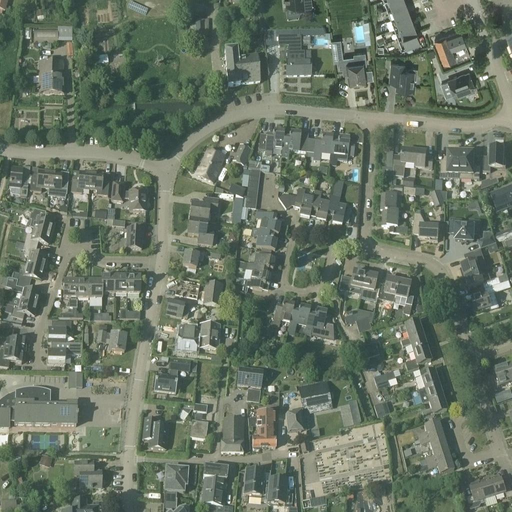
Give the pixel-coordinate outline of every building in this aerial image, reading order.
[(284,0),(286,12),(297,10),(298,17),(312,15),(310,0),(284,0)] [(402,0),(384,0),(383,1),(387,10),(404,4),(402,0)] [(404,4),(387,10),(390,20),(408,13),(404,4)] [(408,13),(390,20),(394,29),(411,23),(408,13)] [(411,23),(394,29),(397,39),(415,32),(411,23)] [(204,24),(196,24),(196,36),(205,36),(204,24)] [(71,30),(57,30),(57,31),(57,34),(57,35),(57,43),(71,43),(71,30)] [(33,31),(33,33),(33,46),(58,47),(57,43),(57,35),(57,34),(57,31),(33,31)] [(455,60),(452,50),(465,45),(460,31),(445,36),(445,37),(434,41),(443,65),(455,60)] [(415,32),(397,39),(401,49),(419,42),(415,32)] [(301,38),(278,38),(278,48),(301,48),(301,38)] [(340,40),(331,41),(334,62),(338,61),(339,69),(342,68),(343,74),(348,74),(349,83),(366,81),(366,80),(372,79),(371,70),(365,71),(365,65),(366,65),(364,53),(353,54),(353,56),(354,59),(343,61),(342,58),(340,40)] [(236,51),(224,52),(228,89),(241,87),(260,85),(257,57),(237,59),(236,51)] [(287,61),(286,61),(286,78),(310,78),(310,61),(310,53),(304,53),(287,53),(287,61)] [(39,64),(39,96),(64,96),(62,64),(39,64)] [(413,93),(414,85),(412,85),(412,79),(416,79),(415,69),(409,70),(408,71),(404,71),(404,65),(391,64),(390,78),(397,78),(396,89),(404,90),(404,92),(413,93)] [(475,90),(475,89),(469,73),(457,78),(457,79),(448,82),(450,86),(448,87),(447,89),(448,93),(451,95),(453,94),(453,96),(462,93),(463,94),(467,92),(468,92),(470,93),(474,92),(475,90)] [(260,138),(258,152),(265,153),(264,157),(271,158),(272,151),(282,152),(283,139),(284,133),(273,132),(273,136),(272,136),(272,138),(266,137),(266,139),(260,138)] [(282,152),(281,159),(288,159),(289,153),(306,154),(307,147),(299,147),(300,135),(290,133),(290,138),(289,137),(288,139),(283,139),(282,152)] [(351,140),(350,144),(362,145),(362,138),(359,134),(351,140)] [(307,147),(306,154),(313,155),(313,162),(320,162),(320,156),(330,157),(331,157),(331,150),(332,144),(332,138),(322,137),(321,141),(320,142),(315,142),(307,141),(307,147)] [(330,157),(329,167),(336,168),(336,163),(347,164),(347,157),(353,158),(354,146),(348,146),(349,139),(338,138),(338,142),(337,142),(337,144),(332,144),(331,150),(331,157),(330,157)] [(131,143),(130,149),(138,152),(140,145),(131,143)] [(243,168),(249,155),(251,151),(239,146),(232,163),(243,168)] [(503,162),(503,150),(490,149),(490,161),(484,161),(483,174),(490,174),(491,169),(506,170),(506,169),(505,169),(506,162),(503,162)] [(207,151),(195,177),(213,185),(224,158),(207,151)] [(405,166),(416,167),(417,167),(419,153),(403,151),(402,157),(394,156),(393,178),(404,179),(405,166)] [(440,180),(460,181),(461,153),(456,153),(456,151),(450,151),(450,153),(448,153),(448,163),(441,163),(440,180)] [(466,153),(461,153),(460,181),(480,182),(480,169),(473,169),(474,154),(472,154),(472,152),(466,151),(466,153)] [(416,167),(415,170),(432,171),(433,159),(426,159),(427,154),(419,153),(417,167),(416,167)] [(12,197),(19,197),(26,198),(28,186),(29,177),(29,175),(22,175),(22,171),(11,169),(9,189),(10,189),(10,194),(12,197)] [(29,177),(28,186),(30,187),(29,193),(41,194),(41,190),(48,191),(49,177),(50,174),(37,173),(37,177),(31,176),(31,177),(29,177)] [(49,177),(48,191),(55,191),(55,199),(66,200),(66,197),(67,184),(68,179),(62,178),(62,175),(50,174),(49,177)] [(82,191),(89,192),(91,175),(79,174),(78,182),(71,182),(70,194),(82,196),(82,191)] [(91,175),(89,192),(96,192),(96,197),(107,198),(109,179),(103,179),(103,176),(91,175)] [(124,187),(112,186),(111,203),(122,204),(122,201),(129,201),(130,214),(145,214),(145,193),(129,193),(129,194),(124,194),(124,187)] [(511,188),(491,197),(498,215),(511,209),(511,188)] [(380,212),(399,213),(401,213),(402,198),(403,198),(403,197),(415,198),(416,191),(403,189),(403,191),(395,191),(388,197),(381,196),(380,212)] [(299,217),(309,219),(315,194),(314,194),(313,200),(303,198),(305,192),(298,190),(296,198),(284,196),(278,200),(286,212),(291,208),(294,209),(294,210),(300,211),(299,217)] [(444,206),(440,193),(431,196),(436,210),(444,206)] [(321,196),(315,194),(309,219),(311,214),(316,215),(315,221),(325,223),(331,198),(330,198),(329,204),(320,202),(321,196)] [(331,198),(325,223),(327,217),(333,219),(331,224),(342,227),(342,224),(345,212),(346,208),(336,206),(337,199),(331,198)] [(191,207),(189,221),(207,224),(208,214),(216,215),(218,202),(204,200),(203,207),(200,207),(200,208),(191,207)] [(29,229),(33,230),(51,234),(54,223),(44,220),(46,214),(33,211),(29,229)] [(398,225),(399,213),(380,212),(383,213),(382,228),(389,229),(389,235),(407,236),(407,230),(405,230),(405,225),(398,225)] [(259,232),(278,236),(280,226),(274,225),(276,218),(256,214),(254,221),(261,222),(259,232)] [(414,221),(412,236),(420,236),(419,240),(430,241),(430,243),(438,244),(438,242),(439,228),(426,227),(421,217),(421,216),(415,216),(414,221)] [(207,224),(189,221),(187,237),(198,239),(197,246),(211,248),(213,234),(206,233),(207,224)] [(473,237),(478,237),(479,224),(469,223),(469,226),(461,225),(462,223),(452,222),(451,235),(456,236),(455,242),(473,244),(473,237)] [(27,236),(24,246),(36,250),(38,244),(48,246),(51,234),(33,230),(32,237),(27,236)] [(127,230),(125,251),(141,252),(141,238),(142,238),(143,231),(127,230)] [(511,230),(494,237),(497,245),(511,238),(511,230)] [(278,236),(259,232),(252,231),(251,237),(258,239),(255,249),(274,253),(276,242),(271,241),(272,235),(278,236)] [(481,252),(496,247),(493,235),(484,235),(484,241),(478,243),(481,252)] [(28,259),(26,266),(44,270),(47,259),(35,255),(36,250),(24,246),(22,253),(25,253),(23,258),(28,259)] [(221,254),(211,252),(209,259),(219,261),(221,254)] [(486,272),(480,253),(481,252),(464,257),(466,262),(462,264),(463,267),(461,267),(465,279),(486,272)] [(198,254),(197,257),(185,255),(182,268),(196,270),(197,263),(203,264),(204,255),(198,254)] [(245,272),(271,277),(265,276),(266,270),(272,271),(274,261),(256,257),(253,267),(247,265),(245,272)] [(20,272),(17,282),(30,286),(31,280),(41,282),(44,270),(26,266),(25,273),(20,272)] [(269,287),(271,277),(245,272),(252,274),(250,283),(238,280),(237,287),(233,286),(232,292),(246,296),(247,289),(261,293),(263,286),(269,287)] [(491,282),(487,272),(486,272),(465,279),(468,290),(484,285),(491,283),(491,282)] [(361,291),(365,275),(353,273),(351,281),(341,279),(342,278),(341,278),(338,292),(338,293),(339,292),(349,294),(350,289),(361,291)] [(377,278),(365,275),(361,291),(359,302),(360,302),(360,301),(375,304),(375,305),(376,305),(380,286),(379,286),(379,287),(375,286),(377,278)] [(101,283),(89,283),(89,300),(101,301),(102,278),(101,278),(101,283)] [(114,278),(102,278),(101,301),(102,301),(102,296),(108,296),(108,301),(114,301),(114,296),(114,278)] [(127,278),(114,278),(114,296),(127,296),(127,278)] [(140,278),(127,278),(127,296),(139,296),(140,278)] [(6,287),(6,290),(11,291),(12,293),(21,296),(20,302),(37,306),(40,295),(28,291),(30,286),(17,282),(11,281),(8,280),(6,287)] [(393,305),(395,298),(398,282),(386,280),(382,302),(393,305)] [(491,283),(484,285),(485,291),(491,289),(500,286),(498,280),(491,282),(491,283)] [(177,281),(174,297),(196,301),(200,285),(177,281)] [(76,309),(76,300),(76,282),(63,282),(63,300),(70,300),(70,309),(76,309)] [(89,283),(76,282),(76,300),(89,300),(89,283)] [(398,282),(395,298),(393,305),(394,305),(394,304),(405,306),(403,316),(409,317),(412,305),(406,303),(410,285),(398,282)] [(205,285),(203,303),(202,307),(220,309),(223,287),(205,285)] [(487,297),(472,301),(476,314),(491,310),(492,311),(498,309),(494,295),(502,292),(500,286),(491,289),(485,291),(487,297)] [(181,320),(181,319),(187,320),(190,307),(184,305),(169,301),(165,317),(181,320)] [(34,318),(37,306),(20,302),(18,309),(13,308),(10,319),(23,322),(24,316),(34,318)] [(288,331),(294,306),(284,304),(282,310),(276,308),(272,328),(278,329),(280,323),(289,325),(288,331)] [(294,306),(288,331),(295,333),(296,326),(306,328),(304,335),(310,310),(300,307),(299,313),(293,312),(294,306)] [(310,310),(304,335),(311,337),(312,330),(322,332),(326,313),(316,311),(315,317),(309,316),(310,310)] [(127,314),(126,322),(139,322),(139,314),(127,314)] [(367,320),(355,323),(357,329),(369,326),(367,320)] [(408,341),(422,337),(417,323),(399,329),(401,335),(406,334),(408,341)] [(65,346),(65,345),(65,335),(70,335),(71,324),(51,324),(51,330),(47,330),(47,345),(51,346),(51,345),(65,346)] [(357,329),(359,335),(371,332),(369,326),(357,329)] [(200,327),(199,350),(217,351),(219,328),(200,327)] [(179,329),(178,337),(176,352),(196,355),(198,332),(179,329)] [(0,339),(5,340),(4,351),(24,353),(25,349),(26,342),(24,342),(24,341),(12,339),(13,333),(0,330),(0,339)] [(110,342),(108,352),(124,354),(126,338),(111,336),(106,335),(98,334),(97,345),(104,346),(105,342),(110,342)] [(410,347),(413,354),(426,350),(422,337),(408,341),(400,343),(402,350),(410,347)] [(51,345),(51,346),(50,352),(47,352),(47,367),(65,367),(65,357),(81,357),(82,346),(65,345),(65,346),(51,345)] [(365,355),(377,351),(375,345),(363,348),(365,355)] [(24,353),(4,351),(0,350),(0,369),(8,370),(9,364),(21,366),(21,364),(22,364),(23,358),(24,358),(24,353)] [(430,363),(426,350),(413,354),(415,362),(404,365),(407,375),(418,371),(417,368),(430,363)] [(379,357),(377,351),(365,355),(367,361),(379,357)] [(500,387),(511,382),(511,366),(511,367),(511,365),(494,371),(500,387)] [(237,387),(260,390),(262,374),(239,371),(237,387)] [(170,372),(169,378),(155,377),(153,393),(175,395),(177,379),(176,379),(177,373),(170,372)] [(424,390),(438,386),(433,373),(420,377),(424,390)] [(375,386),(387,382),(395,380),(393,374),(373,380),(375,386)] [(387,382),(375,386),(377,392),(381,391),(385,390),(389,389),(387,382)] [(291,413),(291,417),(286,417),(288,434),(303,432),(300,416),(303,415),(304,417),(331,411),(326,384),(298,389),(302,410),(291,413)] [(421,406),(429,404),(442,400),(438,386),(424,390),(417,393),(421,406)] [(50,393),(48,393),(45,392),(43,391),(40,391),(36,390),(33,390),(29,390),(26,390),(23,391),(20,392),(17,392),(15,393),(15,399),(11,399),(9,395),(8,395),(5,397),(2,399),(0,400),(0,429),(9,429),(9,423),(14,423),(14,427),(76,428),(76,419),(81,419),(81,410),(76,410),(76,405),(66,405),(66,408),(50,407),(50,393)] [(498,405),(503,403),(501,395),(495,397),(498,405)] [(431,411),(422,414),(424,421),(433,418),(433,417),(446,413),(442,400),(429,404),(431,411)] [(379,406),(383,418),(390,416),(386,404),(379,406)] [(206,415),(207,408),(194,406),(193,413),(206,415)] [(377,420),(383,418),(379,406),(373,408),(377,420)] [(256,414),(256,420),(265,420),(265,431),(266,431),(266,440),(263,440),(263,450),(275,450),(275,440),(274,414),(256,414)] [(256,439),(252,439),(252,451),(254,452),(259,452),(260,451),(263,450),(263,440),(266,440),(266,431),(265,431),(265,420),(256,420),(256,439)] [(148,451),(165,452),(167,428),(156,427),(157,422),(144,421),(142,442),(149,442),(148,451)] [(221,445),(221,455),(243,456),(243,421),(223,421),(223,445),(221,445)] [(205,442),(207,425),(191,423),(189,440),(205,442)] [(426,435),(418,438),(419,443),(442,435),(438,423),(424,428),(426,435)] [(429,445),(432,453),(446,448),(442,435),(419,443),(421,447),(429,445)] [(308,446),(300,448),(302,455),(310,454),(308,446)] [(419,464),(421,469),(450,459),(446,448),(432,453),(434,459),(419,464)] [(43,457),(40,464),(49,467),(51,460),(43,457)] [(450,459),(421,469),(417,470),(419,475),(437,469),(439,476),(454,472),(450,459)] [(79,478),(79,490),(100,490),(101,474),(93,474),(92,464),(74,464),(74,478),(79,478)] [(164,494),(176,495),(183,495),(183,489),(186,489),(186,486),(195,487),(196,468),(187,467),(186,472),(166,471),(164,494)] [(211,508),(216,469),(204,468),(203,480),(204,480),(201,506),(209,507),(208,511),(213,511),(214,508),(211,508)] [(227,471),(216,469),(211,508),(214,508),(213,511),(232,511),(232,510),(223,509),(227,471)] [(267,504),(269,484),(269,483),(262,483),(263,477),(255,476),(255,474),(246,473),(244,497),(261,498),(260,504),(267,504)] [(489,479),(496,498),(506,495),(508,500),(511,498),(511,493),(510,486),(504,488),(501,479),(496,481),(493,479),(493,478),(489,479)] [(479,482),(485,501),(486,504),(487,509),(498,506),(495,498),(496,498),(489,479),(486,480),(486,484),(481,485),(479,482)] [(269,484),(267,504),(267,505),(284,506),(284,510),(291,510),(292,496),(285,496),(286,483),(277,482),(277,485),(269,484)] [(481,506),(486,504),(485,501),(479,482),(476,483),(476,485),(475,487),(470,489),(472,498),(467,499),(470,511),(479,509),(481,506)] [(176,501),(176,495),(164,494),(162,511),(185,511),(185,510),(184,510),(184,511),(179,511),(177,511),(176,511),(177,502),(177,501),(177,500),(176,501)] [(359,511),(372,511),(371,497),(358,497),(359,511)] [(97,511),(97,508),(85,508),(85,502),(73,502),(72,511),(97,511)]
